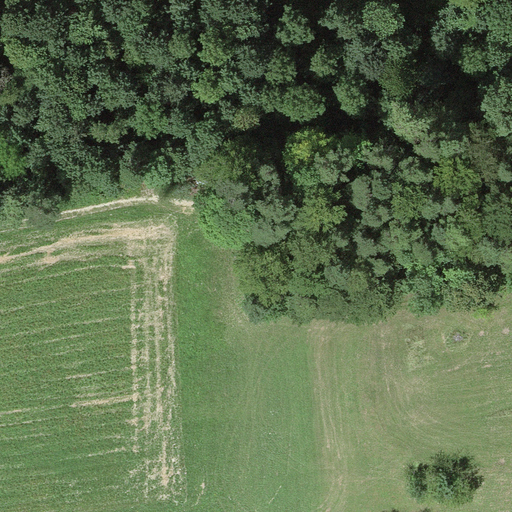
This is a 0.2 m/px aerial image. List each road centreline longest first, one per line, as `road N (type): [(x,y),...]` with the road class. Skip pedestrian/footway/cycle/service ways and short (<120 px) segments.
road 1 (track): [(511,247),(320,230),(150,198),(0,224)]
road 2 (track): [(150,198),(159,178),(193,158),(328,134),(442,95)]
